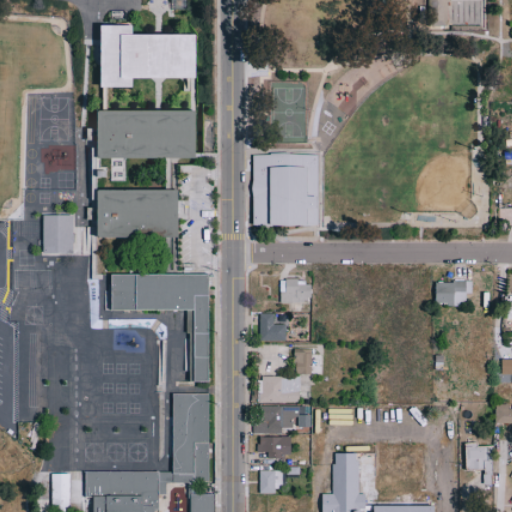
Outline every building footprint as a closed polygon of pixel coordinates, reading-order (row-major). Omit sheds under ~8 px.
[(158,0),(158,16),(103,13),(103,0),(158,0)] [(446,0),(426,0),(426,25),(446,26),(446,0)] [(163,73),(106,74),(105,25),(163,24),(181,24),(182,72),(163,73)] [(164,101),(105,103),(106,83),(106,82),(164,80),(181,80),(181,83),(181,101),(164,101)] [(104,164),(93,164),(92,144),(92,117),(103,117),(164,115),(194,114),(194,144),(195,163),(164,163),(104,164)] [(254,156),(319,155),(319,225),(256,225),(254,156)] [(104,242),(96,242),(95,205),(95,197),(104,196),(164,193),(178,193),(178,205),(178,240),(165,240),(104,242)] [(43,216),(44,254),(73,253),(73,215),(43,216)] [(81,220),(81,266),(81,270),(85,270),(85,295),(91,295),(92,321),(69,321),(68,293),(63,293),(63,266),(59,266),(59,220),(81,220)] [(206,276),(206,326),(206,387),(206,389),(189,389),(189,387),(190,326),(190,313),(165,314),(108,314),(107,278),(165,277),(206,276)] [(280,279),(281,301),(312,300),(311,283),(305,283),(304,278),(280,279)] [(471,280),(436,280),(436,303),(466,304),(466,292),(471,292),(471,280)] [(259,313),(260,340),(286,340),(286,323),(274,323),(274,312),(259,313)] [(33,429),(9,430),(9,389),(10,328),(10,327),(35,326),(35,328),(34,388),(33,429)] [(70,510),(70,511),(48,511),(48,510),(47,449),(46,388),(46,352),(68,350),(69,388),(69,449),(70,510)] [(295,373),(312,373),(312,352),(295,352),(295,373)] [(502,374),(511,373),(511,356),(501,357),(502,374)] [(299,401),(298,376),(257,377),(257,402),(299,401)] [(208,448),(207,487),(193,487),(193,498),(213,498),(213,509),(212,511),(189,511),(189,509),(188,488),(167,488),(166,488),(166,499),(160,498),(160,509),(160,511),(92,511),(92,510),(92,501),(84,501),(84,477),(106,477),(167,477),(171,477),(171,448),(171,397),(209,397),(208,448)] [(511,422),(511,405),(510,405),(510,403),(496,403),(496,422),(511,422)] [(281,433),(281,427),(290,427),(290,417),(297,417),(297,425),(309,425),(309,405),(255,406),(255,433),(281,433)] [(106,443),(93,444),(93,428),(106,428),(147,428),(148,439),(141,439),(141,443),(106,443)] [(267,456),(291,455),(291,435),(257,436),(258,451),(267,451),(267,456)] [(484,468),(484,476),(492,476),(491,445),(478,445),(478,441),(466,442),(466,468),(484,468)] [(420,492),(420,450),(378,451),(378,493),(420,492)] [(358,452),(335,452),(335,463),(332,463),(332,493),(322,493),(322,511),(350,511),(351,508),(366,508),(366,493),(358,493),(358,452)] [(375,474),(375,453),(361,453),(361,474),(375,474)] [(281,491),(280,470),(259,470),(259,491),(281,491)]
